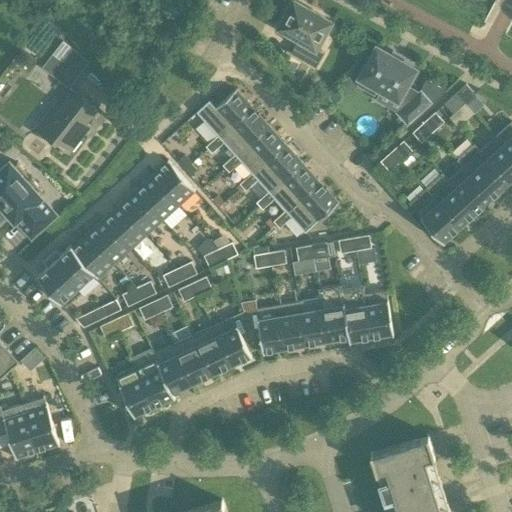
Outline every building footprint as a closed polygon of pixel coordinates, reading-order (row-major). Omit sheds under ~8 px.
[(290,53),(316,67),(325,52),(316,47),(332,21),(295,0),(293,0),(278,27),(298,39),(290,53)] [(88,60),(61,40),(41,67),(68,87),(88,60)] [(397,111),(408,123),(431,101),(432,102),(445,90),(426,79),(420,90),(418,92),(406,85),(415,68),(377,46),(360,77),(362,78),(358,85),(374,94),(378,87),(398,98),(399,97),(408,102),(397,111)] [(297,67),(288,62),(285,67),(293,72),(297,67)] [(456,92),(465,102),(475,93),(466,83),(456,92)] [(220,138),(253,108),(236,88),(216,107),(209,100),(196,111),(218,135),(220,138)] [(74,90),(61,107),(55,103),(37,128),(61,145),(60,147),(63,149),(64,148),(69,152),(83,133),(79,130),(96,106),(74,90)] [(465,102),(456,92),(445,103),(453,113),(465,102)] [(220,138),(218,135),(206,145),(212,152),(224,142),(234,154),(237,156),(270,126),(253,108),(220,138)] [(433,113),(424,121),(433,131),(442,123),(433,113)] [(433,131),(424,121),(414,130),(423,140),(433,131)] [(495,136),(511,154),(511,121),(495,136)] [(237,156),(234,154),(223,164),(229,171),(241,160),(251,172),(254,175),(287,145),(270,126),(237,156)] [(511,154),(495,136),(480,150),(479,150),(508,182),(511,178),(511,154)] [(392,150),(401,160),(410,152),(401,142),(392,150)] [(479,150),(480,150),(474,143),(456,159),(462,165),(463,165),(492,197),(508,182),(479,150)] [(254,175),(251,172),(239,183),(246,190),(258,179),(268,191),(271,194),(304,164),(287,145),(254,175)] [(401,160),(392,150),(382,159),(391,169),(401,160)] [(191,162),(184,155),(178,160),(185,167),(191,162)] [(168,159),(152,174),(179,204),(196,190),(168,159)] [(0,169),(0,203),(15,220),(17,218),(32,235),(56,213),(41,197),(42,196),(38,191),(41,188),(18,162),(14,165),(10,160),(0,169)] [(191,164),(185,169),(191,175),(196,170),(191,164)] [(271,194),(268,191),(256,202),(263,208),(274,198),(285,210),(288,212),(321,183),(304,164),(271,194)] [(462,165),(448,178),(447,179),(476,211),(492,197),(463,165),(462,165)] [(447,179),(448,178),(442,172),(424,188),(430,194),(431,194),(460,226),(476,211),(447,179)] [(179,204),(152,174),(136,188),(163,219),(179,204)] [(288,212),(285,210),(273,220),(280,227),(291,216),(305,232),(338,202),(321,183),(288,212)] [(163,219),(136,188),(120,203),(148,233),(163,219)] [(444,240),(460,226),(431,194),(430,194),(424,188),(409,202),(421,215),(420,216),(444,242),(445,241),(444,240)] [(148,233),(120,203),(104,217),(132,247),(148,233)] [(104,217),(89,231),(116,261),(132,247),(104,217)] [(116,261),(89,231),(72,246),(100,276),(116,261)] [(366,234),(354,236),(356,249),(369,247),(366,234)] [(342,239),(344,252),(356,249),(354,236),(342,239)] [(326,255),(324,242),(312,244),(314,258),(326,255)] [(236,255),(230,243),(218,248),(224,260),(236,255)] [(100,276),(72,246),(71,244),(61,253),(56,248),(42,261),(47,266),(37,275),(66,307),(100,276)] [(312,244),(299,246),(301,260),(314,258),(312,244)] [(224,260),(218,248),(207,254),(212,266),(224,260)] [(284,263),(282,250),(269,252),(271,265),(284,263)] [(269,252),(257,254),(259,267),(271,265),(269,252)] [(189,262),(177,267),(183,280),(195,274),(189,262)] [(183,280),(177,267),(166,273),(172,286),(183,280)] [(204,276),(193,282),(198,294),(210,289),(204,276)] [(148,281),(137,287),(143,299),(154,293),(148,281)] [(193,282),(181,287),(187,300),(198,294),(193,282)] [(363,284),(342,288),(341,288),(349,335),(348,335),(349,341),(351,341),(351,339),(371,335),(364,293),(365,293),(363,284)] [(341,288),(342,288),(341,285),(318,289),(320,297),(321,296),(328,339),(348,335),(349,335),(341,288)] [(137,287),(125,292),(131,305),(143,299),(137,287)] [(386,289),(365,293),(364,293),(371,335),(392,332),(393,333),(394,333),(388,298),(387,298),(386,289)] [(171,307),(165,295),(153,300),(159,313),(171,307)] [(321,296),(320,297),(299,300),(307,343),(328,339),(321,296)] [(264,350),(286,346),(278,304),(257,307),(256,298),(241,301),(244,310),(256,348),(263,347),(263,352),(265,352),(264,350)] [(117,299),(103,305),(108,315),(121,309),(117,299)] [(153,300),(142,306),(148,318),(149,317),(159,313),(153,300)] [(307,343),(299,300),(278,304),(286,346),(307,343)] [(103,305),(90,311),(94,321),(108,315),(103,305)] [(251,356),(252,355),(250,351),(256,348),(244,310),(213,325),(231,364),(250,355),(251,356)] [(94,321),(90,311),(76,318),(84,326),(94,321)] [(126,313),(114,319),(120,331),(132,326),(126,313)] [(159,313),(149,317),(154,327),(157,328),(165,324),(159,313)] [(114,319),(103,324),(109,337),(120,331),(114,319)] [(231,364),(213,325),(193,334),(211,373),(231,364)] [(211,373),(193,334),(173,343),(192,382),(211,373)] [(0,359),(9,351),(0,340),(0,359)] [(173,343),(155,352),(154,352),(172,391),(173,391),(192,382),(173,343)] [(32,367),(46,355),(37,345),(23,357),(32,367)] [(154,352),(155,352),(153,348),(131,358),(135,365),(136,365),(154,404),(173,395),(174,397),(175,396),(173,391),(172,391),(154,352)] [(9,351),(0,359),(0,378),(19,362),(9,351)] [(136,365),(135,365),(116,375),(120,383),(119,383),(135,415),(136,414),(135,413),(154,404),(136,365)] [(43,397),(23,403),(38,450),(58,443),(59,445),(60,444),(44,395),(43,395),(43,397)] [(1,404),(0,404),(0,433),(8,431),(16,458),(18,458),(17,456),(38,450),(23,403),(2,410),(1,404)] [(371,452),(389,511),(451,511),(433,455),(434,456),(435,455),(428,434),(427,434),(428,437),(420,439),(420,438),(373,453),(372,452),(371,452)] [(226,511),(222,499),(220,500),(221,501),(185,511),(226,511)]
